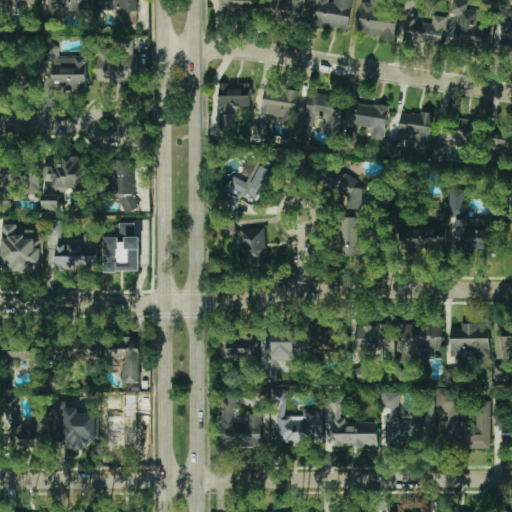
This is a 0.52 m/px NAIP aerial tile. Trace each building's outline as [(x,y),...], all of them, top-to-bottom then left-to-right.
[(89,0),(48,0),(48,12),(89,12),(89,0)] [(97,0),(98,10),(137,9),(137,0),(97,0)] [(220,0),(220,14),(252,14),(252,0),(220,0)] [(267,0),(267,17),(303,19),(303,0),(267,0)] [(348,29),(352,0),(307,0),(304,23),(348,29)] [(358,35),(394,38),(397,12),(375,10),(375,0),(383,1),(383,0),(370,0),(370,2),(361,1),(358,35)] [(478,11),(466,9),(467,2),(456,0),(450,0),(449,14),(457,15),(452,48),(487,53),(491,27),(476,24),(478,11)] [(445,19),(416,14),(417,8),(407,6),(402,40),(441,46),(445,19)] [(137,11),(123,11),(122,24),(137,24),(137,11)] [(511,60),(511,26),(511,25),(501,25),(499,46),(510,47),(509,60),(511,60)] [(98,51),(97,83),(136,84),(137,53),(132,53),(132,43),(125,43),(125,52),(98,51)] [(86,56),(53,56),(53,87),(62,87),(62,90),(86,90),(86,56)] [(220,129),(232,129),(232,115),(240,115),(240,107),(249,107),(249,86),(220,86),(220,114),(220,129)] [(297,91),(260,87),(255,134),(265,135),(267,116),(282,118),(282,124),(294,125),(297,91)] [(308,92),(302,134),(312,136),(315,117),(325,118),(323,131),(339,133),(344,97),(308,92)] [(371,137),(384,139),(389,106),(358,101),(354,125),(373,127),(371,137)] [(401,109),(396,140),(387,139),(385,150),(427,157),(434,115),(401,109)] [(479,121),(450,117),(445,144),(475,148),(479,121)] [(491,152),(511,152),(511,131),(492,131),(491,152)] [(264,203),(287,157),(273,151),(267,164),(258,159),(247,182),(235,176),(220,206),(235,214),(245,194),(264,203)] [(0,191),(39,191),(39,167),(27,167),(27,156),(0,156),(0,191)] [(44,180),(53,180),(54,188),(89,187),(88,157),(63,158),(64,164),(44,165),(44,180)] [(115,211),(136,210),(134,161),(114,161),(115,211)] [(340,173),(320,162),(312,177),(333,188),(340,173)] [(362,208),(362,186),(344,187),(345,208),(362,208)] [(465,188),(450,189),(450,215),(466,214),(465,188)] [(59,194),(42,195),(42,213),(59,213),(59,194)] [(361,217),(340,216),(338,255),(359,257),(361,217)] [(494,219),(457,218),(456,248),(494,249),(494,219)] [(46,235),(57,235),(57,242),(60,243),(61,222),(47,221),(46,235)] [(241,229),(242,232),(236,229),(236,221),(222,221),(223,236),(236,235),(242,238),(236,238),(238,252),(243,252),(244,265),(268,264),(265,228),(241,229)] [(104,271),(139,271),(140,236),(134,236),(134,222),(119,222),(119,238),(105,237),(104,271)] [(2,272),(41,271),(41,237),(35,237),(35,229),(16,229),(16,224),(1,224),(2,272)] [(447,247),(446,227),(417,227),(418,247),(447,247)] [(97,234),(84,234),(84,243),(56,243),(56,270),(97,270),(97,234)] [(442,327),(419,327),(419,320),(401,320),(402,355),(442,355),(442,327)] [(336,324),(309,325),(309,351),(336,351),(336,324)] [(450,327),(448,382),(458,382),(458,355),(489,356),(490,324),(461,324),(461,328),(450,327)] [(511,348),(511,325),(496,325),(495,359),(508,360),(509,348),(511,348)] [(289,360),(289,372),(300,372),(300,331),(266,331),(266,360),(289,360)] [(227,336),(227,358),(256,357),(256,335),(227,336)] [(140,338),(108,338),(108,356),(123,356),(123,383),(140,383),(140,338)] [(98,340),(58,339),(58,360),(98,360),(98,340)] [(492,364),(492,379),(508,379),(508,364),(492,364)] [(276,442),(323,441),(323,408),(302,409),(302,414),(285,415),(285,390),(275,390),(276,442)] [(411,444),(411,424),(398,423),(399,392),(382,391),(381,412),(386,412),(385,443),(411,444)] [(489,448),(491,401),(476,400),(475,424),(458,423),(458,411),(461,412),(461,395),(441,394),(441,402),(440,446),(489,448)] [(96,413),(78,412),(78,407),(68,407),(68,401),(54,401),(54,437),(70,438),(70,450),(87,450),(87,442),(96,442),(96,413)] [(262,445),(262,414),(238,414),(238,401),(222,401),(222,445),(262,445)] [(503,417),(504,403),(494,403),(493,417),(503,417)] [(378,423),(346,422),(346,410),(335,410),(334,445),(377,446),(378,423)] [(503,445),(511,444),(511,428),(503,428),(503,445)]
